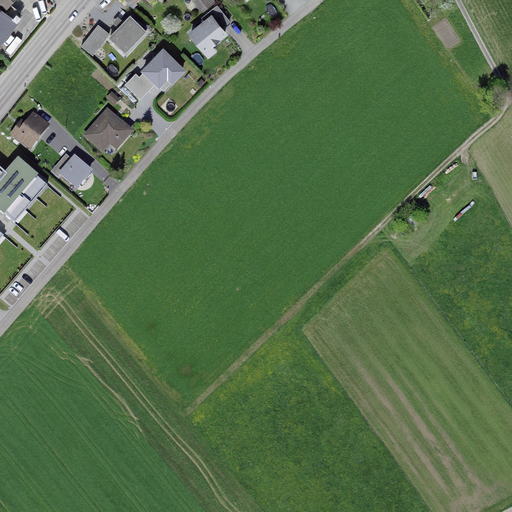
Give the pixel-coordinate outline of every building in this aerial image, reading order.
[(0,0),(0,40),(16,22),(3,12),(11,0),(0,0)] [(203,10),(213,2),(211,0),(196,0),(195,1),(203,10)] [(142,27),(129,15),(110,36),(120,46),(129,36),(131,39),(142,27)] [(203,50),(224,33),(210,17),(190,33),(203,50)] [(163,49),(144,69),(163,88),(183,69),(163,49)] [(113,105),(118,100),(111,94),(106,99),(113,105)] [(119,143),(129,132),(106,112),(85,137),(101,151),(113,138),(119,143)] [(12,135),(29,149),(46,127),(32,116),(25,126),(21,124),(12,135)] [(77,189),(91,173),(73,157),(59,173),(77,189)] [(46,187),(19,162),(6,176),(0,171),(0,216),(10,226),(46,187)]
